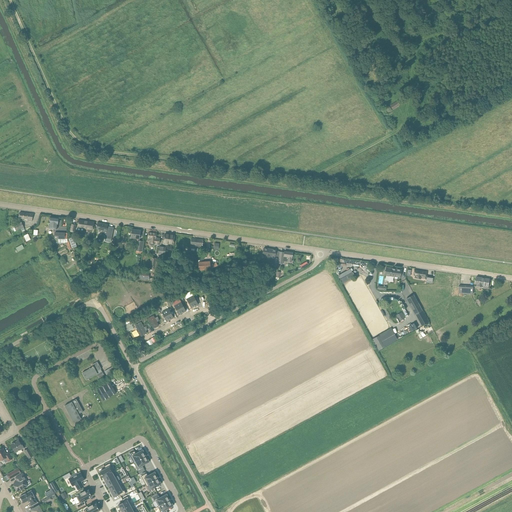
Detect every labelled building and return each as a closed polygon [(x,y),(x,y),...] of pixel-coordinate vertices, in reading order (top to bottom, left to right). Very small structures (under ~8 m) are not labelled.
[(32,221),(32,219),(33,214),(19,212),(19,218),(27,219),(27,220),(32,221)] [(57,228),(58,223),(58,218),(50,217),(49,227),(57,228)] [(93,230),(94,222),(79,220),(78,227),(83,228),(83,229),(86,229),(86,232),(90,233),(90,229),(93,230)] [(21,222),(14,226),(11,227),(12,228),(11,228),(13,231),(14,231),(15,231),(21,229),(22,231),(25,229),(21,222)] [(96,229),(101,230),(102,230),(101,235),(105,236),(105,238),(111,239),(113,228),(107,227),(108,225),(97,222),(96,229)] [(139,239),(139,236),(140,231),(132,229),(131,238),(139,239)] [(159,245),(159,242),(160,239),(156,239),(156,233),(148,232),(148,237),(150,237),(149,241),(150,242),(150,244),(151,246),(153,246),(155,245),(157,245),(157,244),(159,245)] [(65,243),(65,242),(66,242),(69,249),(71,248),(69,241),(67,241),(67,233),(55,233),(55,239),(58,239),(58,243),(65,243)] [(165,234),(163,243),(173,244),(175,235),(165,234)] [(203,240),(191,238),(190,248),(195,249),(196,247),(202,247),(203,240)] [(159,247),(157,258),(159,258),(164,256),(164,255),(165,255),(166,248),(159,247)] [(275,259),(273,266),(277,266),(279,252),(276,252),(276,250),(264,248),(263,254),(266,255),(266,257),(275,259)] [(282,261),(291,262),(293,253),(284,251),(284,256),(283,256),(283,253),(280,252),(278,263),(282,264),(282,261)] [(223,259),(212,265),(213,268),(224,262),(223,259)] [(198,262),(199,271),(210,270),(210,261),(198,262)] [(104,263),(103,272),(110,273),(111,264),(104,263)] [(384,272),(384,273),(384,274),(385,275),(400,277),(401,270),(386,267),(385,271),(384,272)] [(338,275),(343,283),(356,276),(351,268),(338,275)] [(432,283),(432,282),(433,277),(426,276),(427,272),(414,270),(414,275),(415,275),(415,280),(420,281),(420,279),(421,279),(421,278),(422,278),(423,277),(426,278),(425,279),(427,279),(426,282),(432,283)] [(475,284),(477,284),(477,286),(484,287),(484,288),(488,289),(489,279),(476,277),(475,284)] [(459,293),(463,293),(473,294),(473,286),(459,285),(459,293)] [(193,295),(186,299),(187,300),(191,308),(198,304),(193,295)] [(413,295),(406,299),(415,315),(422,311),(413,295)] [(179,315),(186,311),(181,302),(174,306),(179,315)] [(167,322),(173,318),(168,309),(162,312),(167,322)] [(396,314),(399,321),(405,318),(402,312),(396,314)] [(147,320),(146,317),(145,315),(141,316),(140,317),(138,318),(133,321),(133,322),(122,328),(131,345),(134,343),(128,332),(134,329),(132,325),(142,320),(143,322),(147,320)] [(148,319),(153,329),(158,326),(153,316),(148,319)] [(147,333),(141,322),(135,326),(141,337),(147,333)] [(392,328),(372,338),(378,349),(398,340),(392,328)] [(101,369),(99,364),(95,367),(94,366),(93,367),(93,366),(92,367),(82,373),(86,380),(97,374),(98,374),(96,372),(101,369)] [(112,367),(104,371),(107,375),(115,371),(112,367)] [(110,382),(97,390),(103,401),(116,393),(110,382)] [(68,404),(64,406),(74,423),(81,419),(79,414),(83,412),(76,399),(68,403),(68,404)] [(24,447),(23,446),(21,442),(20,443),(19,440),(11,445),(15,452),(24,447)] [(2,448),(0,449),(0,460),(0,461),(5,458),(7,462),(12,459),(9,453),(6,454),(2,448)] [(28,448),(24,451),(29,458),(33,456),(28,448)] [(134,451),(129,454),(134,463),(146,456),(145,455),(146,455),(144,451),(143,451),(142,450),(136,454),(134,451)] [(146,456),(134,463),(138,471),(144,468),(142,465),(149,462),(148,461),(149,460),(147,456),(146,457),(146,456)] [(106,469),(100,472),(103,477),(112,472),(114,471),(110,463),(104,466),(106,469)] [(18,468),(7,475),(10,479),(21,473),(18,468)] [(80,472),(69,479),(73,486),(75,485),(78,490),(83,487),(81,482),(84,480),(80,472)] [(112,472),(103,477),(106,482),(114,477),(112,472)] [(146,473),(141,476),(143,480),(146,485),(158,478),(157,477),(158,477),(156,473),(155,473),(154,472),(148,476),(146,473)] [(17,491),(21,489),(27,486),(25,482),(27,481),(23,474),(15,478),(17,482),(13,484),(17,491)] [(114,477),(106,482),(108,486),(119,481),(116,476),(114,477)] [(158,478),(146,485),(150,493),(156,490),(154,487),(161,484),(160,483),(161,482),(159,478),(158,479),(158,478)] [(119,481),(108,486),(111,491),(122,485),(119,481)] [(122,485),(111,491),(114,496),(119,494),(120,496),(126,493),(122,485)] [(81,494),(76,497),(79,503),(76,504),(78,507),(86,503),(84,501),(92,496),(91,495),(92,495),(89,491),(88,490),(85,492),(85,491),(81,493),(81,494)] [(31,506),(35,503),(37,503),(34,497),(31,491),(20,497),(23,503),(28,500),(29,502),(31,506)] [(55,494),(59,502),(63,500),(58,492),(55,494)] [(44,504),(56,497),(54,494),(51,496),(42,501),(44,504)] [(158,495),(153,498),(155,501),(156,501),(158,506),(159,506),(170,500),(169,499),(170,499),(168,495),(167,495),(166,494),(160,498),(158,495)] [(123,502),(118,505),(121,510),(132,504),(128,496),(122,499),(123,502)] [(158,506),(157,506),(157,507),(160,511),(167,511),(166,509),(173,506),(172,505),(173,504),(171,500),(170,501),(170,500),(159,506),(158,506)]
